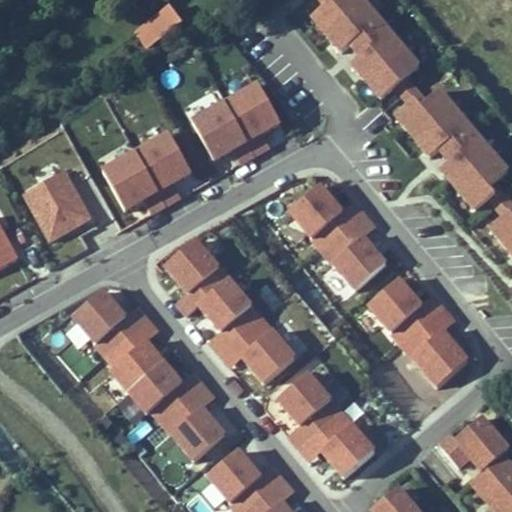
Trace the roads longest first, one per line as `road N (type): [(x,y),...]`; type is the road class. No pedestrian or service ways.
road 1 (residential): [(122,263),(331,138),(511,359)]
road 2 (residential): [(329,511),(122,263)]
road 3 (residential): [(511,365),(341,511)]
road 4 (residential): [(122,263),(0,333)]
